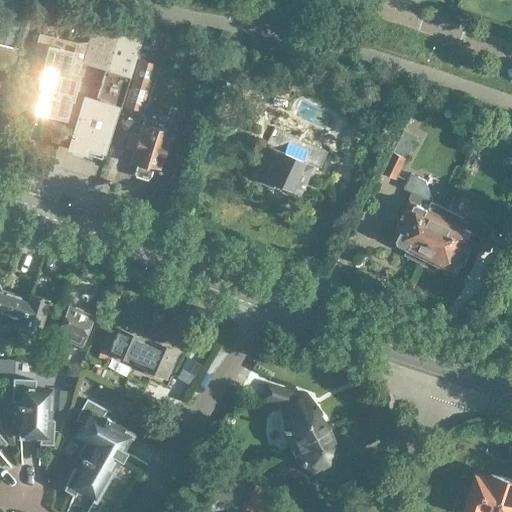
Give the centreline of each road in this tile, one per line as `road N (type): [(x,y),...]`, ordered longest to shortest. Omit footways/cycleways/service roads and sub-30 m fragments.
road 1 (unknown): [(185,0),(394,45),(511,84)]
road 2 (primary): [(270,297),(0,202)]
road 3 (unclassified): [(143,511),(270,297)]
road 4 (primary): [(446,361),(270,297)]
road 5 (residential): [(511,52),(338,0)]
road 6 (residential): [(386,511),(446,361)]
